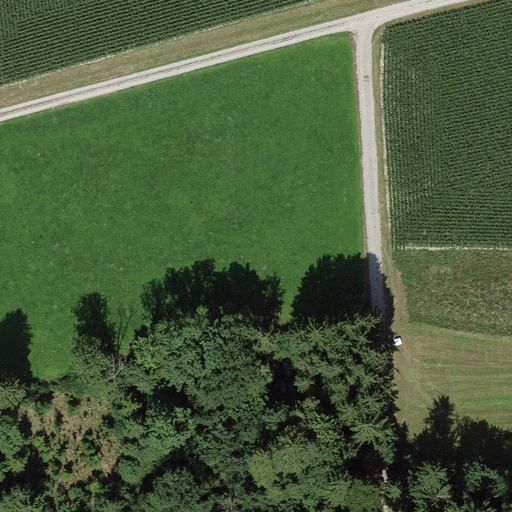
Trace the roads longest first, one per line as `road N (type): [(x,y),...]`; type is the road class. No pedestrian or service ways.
road 1 (track): [(360,26),(406,511)]
road 2 (track): [(0,117),(456,0)]
